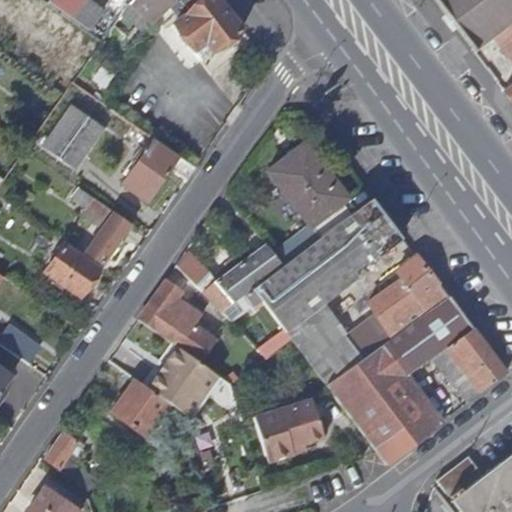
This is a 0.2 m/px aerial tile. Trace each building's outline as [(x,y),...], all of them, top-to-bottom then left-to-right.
[(18,0),(11,11),(33,26),(44,11),(28,0),(18,0)] [(174,0),(130,0),(127,5),(151,23),(153,20),(167,5),(174,0)] [(205,0),(174,0),(167,5),(169,7),(178,21),(205,0)] [(241,30),(218,0),(205,0),(178,21),(172,25),(201,62),(241,30)] [(511,0),(434,0),(474,52),(493,37),(511,22),(511,0)] [(94,51),(101,42),(57,10),(50,19),(94,51)] [(511,22),(493,37),(511,60),(511,22)] [(511,101),(511,82),(503,90),(511,101)] [(42,147),(75,170),(103,129),(70,106),(42,147)] [(153,139),(121,117),(116,124),(131,134),(131,135),(127,141),(128,142),(139,150),(143,153),(153,139)] [(10,135),(23,144),(29,135),(16,127),(10,135)] [(178,157),(153,139),(143,153),(139,150),(131,162),(135,165),(121,185),(146,201),(169,169),(178,157)] [(310,227),(311,226),(341,203),(347,199),(304,144),(267,172),(310,227)] [(186,181),(195,169),(178,157),(169,169),(186,181)] [(113,213),(83,191),(77,199),(107,221),(113,213)] [(401,236),(372,198),(351,215),(320,238),(282,267),(258,285),(253,289),(284,330),(286,332),(300,323),(307,319),(318,334),(337,320),(325,304),(316,291),(320,287),(381,239),(388,246),(401,236)] [(320,238),(351,215),(341,203),(311,226),(320,238)] [(130,224),(113,213),(107,221),(85,252),(103,264),(130,224)] [(239,264),(258,285),(282,267),(265,245),(239,264)] [(45,273),(80,296),(88,284),(94,283),(99,275),(98,270),(63,246),(45,271),(45,273)] [(448,297),(417,256),(364,297),(388,331),(379,338),(379,340),(382,345),(448,297)] [(179,270),(195,287),(207,276),(188,259),(179,270)] [(253,289),(258,285),(239,264),(215,282),(209,274),(207,276),(195,287),(220,312),(253,289)] [(164,282),(137,320),(176,347),(199,363),(213,342),(192,327),(199,316),(176,299),(180,293),(164,282)] [(329,301),(320,287),(316,291),(325,304),(329,301)] [(472,328),(448,297),(382,345),(373,351),(352,366),(326,385),(377,453),(387,465),(442,423),(408,376),(432,358),(435,357),(472,328)] [(292,340),(304,357),(326,385),(352,366),(348,361),(336,370),(300,323),(286,332),(292,340)] [(0,335),(0,345),(25,363),(37,346),(7,326),(0,335)] [(505,372),(472,328),(435,357),(432,358),(450,382),(464,372),(465,372),(470,380),(458,389),(467,401),(468,401),(506,373),(505,372)] [(257,350),(266,359),(292,340),(286,332),(284,330),(257,350)] [(352,366),(373,351),(370,347),(359,333),(339,348),(348,361),(352,366)] [(373,351),(382,345),(379,340),(370,347),(373,351)] [(176,347),(147,387),(162,398),(170,404),(186,416),(216,375),(199,363),(176,347)] [(12,375),(0,366),(0,400),(7,391),(3,388),(9,380),(12,375)] [(13,382),(9,380),(3,388),(7,391),(13,382)] [(170,404),(162,398),(133,380),(111,414),(147,437),(170,404)] [(307,407),(254,425),(266,463),(275,467),(288,463),(292,454),(324,443),(318,424),(313,426),(307,407)] [(44,460),(58,469),(65,459),(76,443),(61,434),(44,460)] [(511,511),(511,453),(482,476),(451,501),(458,510),(459,511),(511,511)] [(436,481),(438,484),(451,501),(482,476),(467,457),(436,481)] [(57,471),(86,491),(90,495),(93,497),(97,493),(101,485),(65,459),(58,469),(57,471)] [(27,511),(77,511),(43,488),(27,511)]
